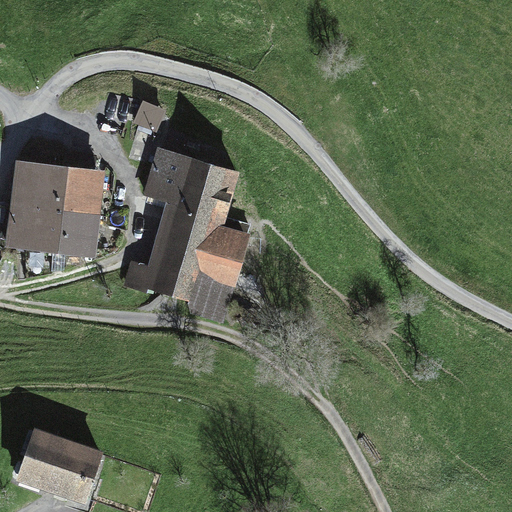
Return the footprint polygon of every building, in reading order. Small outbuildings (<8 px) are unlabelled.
[(163,111),(145,103),(137,122),(155,130),(163,111)] [(236,171),(159,150),(147,195),(173,202),(150,286),(192,298),(188,313),(221,322),(249,224),(223,217),(236,171)] [(57,200),(62,168),(60,167),(60,156),(32,151),(30,164),(19,163),(13,210),(36,213),(37,200),(57,203),(57,200)] [(57,200),(98,206),(99,201),(94,200),(97,173),(94,172),(97,159),(66,154),(64,168),(62,168),(57,200)] [(98,206),(57,200),(57,203),(37,200),(36,213),(34,225),(54,228),(49,249),(49,255),(54,255),(55,251),(93,256),(98,206)] [(36,213),(13,210),(9,245),(49,249),(54,228),(34,225),(36,213)] [(101,454),(27,429),(19,451),(28,454),(20,475),(86,497),(101,454)]
